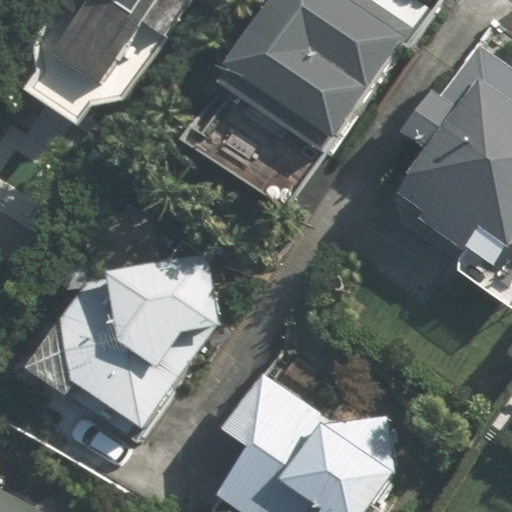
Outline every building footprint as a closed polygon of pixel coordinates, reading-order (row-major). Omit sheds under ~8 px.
[(57,0),(55,3),(48,66),(32,88),(90,129),(106,106),(115,113),(193,0),(57,0)] [(437,25),(403,0),(285,0),(229,76),(339,157),(437,25)] [(511,307),(511,67),(485,50),(451,102),(439,94),(408,142),(436,160),(402,211),(473,258),(462,275),(511,307)] [(0,284),(62,210),(0,157),(0,284)] [(171,265),(96,277),(39,366),(149,436),(233,305),(171,265)] [(379,511),(435,431),(371,387),(342,428),(267,376),(228,432),(259,454),(231,495),(255,511),(379,511)] [(33,511),(0,489),(0,511),(33,511)]
